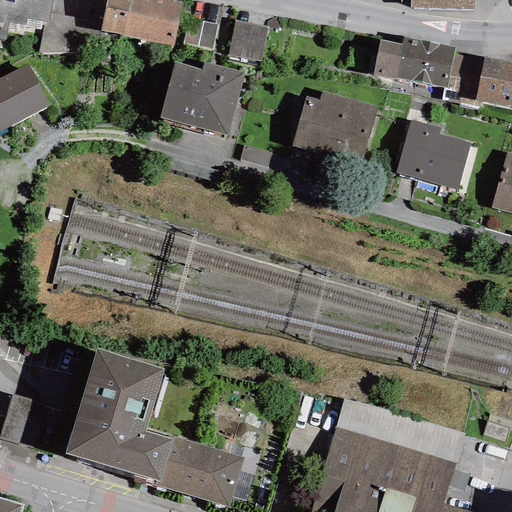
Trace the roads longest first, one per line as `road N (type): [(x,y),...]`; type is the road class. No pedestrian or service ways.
road 1 (residential): [(511,242),(117,135),(72,136),(34,160)]
road 2 (residential): [(511,32),(420,27),(278,0)]
